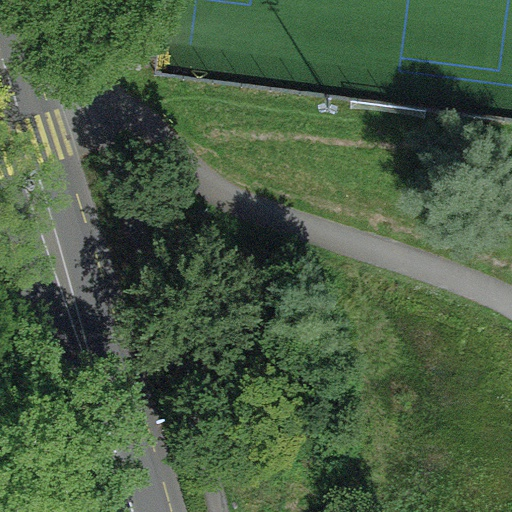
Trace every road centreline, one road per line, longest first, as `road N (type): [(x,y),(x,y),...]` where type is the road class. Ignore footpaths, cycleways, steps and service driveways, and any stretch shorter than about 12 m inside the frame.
road 1 (track): [(0,61),(82,63),(222,190),(285,223),(511,302)]
road 2 (primary): [(129,511),(0,73)]
